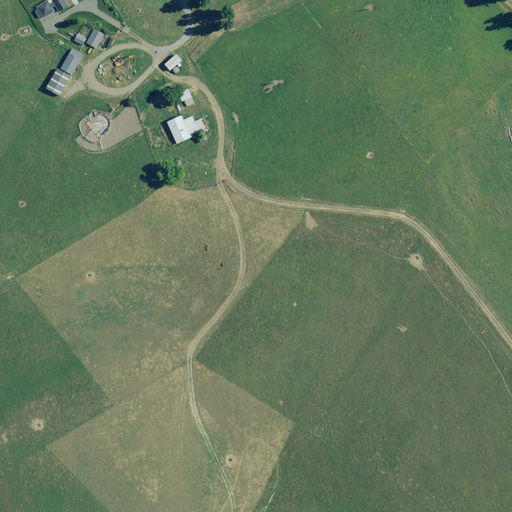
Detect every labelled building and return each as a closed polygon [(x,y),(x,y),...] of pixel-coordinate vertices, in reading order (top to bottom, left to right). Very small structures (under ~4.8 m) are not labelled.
[(106,34),(95,29),(88,43),(99,49),(106,34)] [(88,38),(79,34),(76,41),(84,45),(88,38)] [(85,55),(74,48),(62,69),(73,75),(85,55)] [(172,70),(178,65),(183,60),(178,54),(166,64),(172,71),(172,70)] [(183,71),(178,65),(172,70),(178,76),(183,71)] [(73,76),(59,69),(48,89),(61,97),(73,76)] [(196,103),(190,89),(180,93),(183,101),(186,100),(188,106),(196,103)] [(185,120),(183,115),(169,122),(178,143),(202,133),(195,116),(185,120)] [(168,192),(167,184),(155,186),(156,194),(168,192)]
